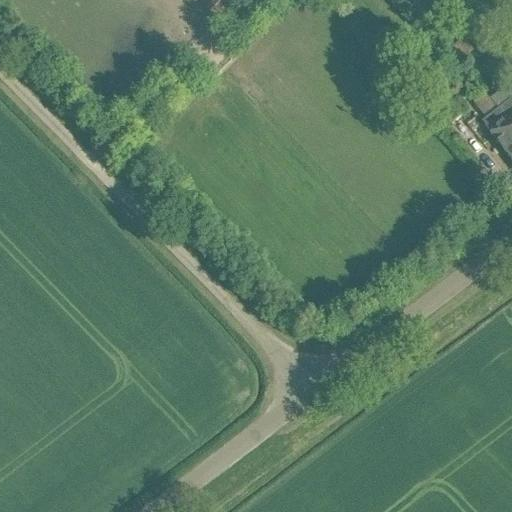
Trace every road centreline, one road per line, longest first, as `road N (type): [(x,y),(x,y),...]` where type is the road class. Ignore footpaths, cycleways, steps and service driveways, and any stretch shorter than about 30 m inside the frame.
road 1 (residential): [(310,397),(96,174)]
road 2 (tertiary): [(310,397),(511,238)]
road 3 (tertiary): [(153,511),(310,397)]
road 4 (unclassified): [(96,174),(0,76)]
